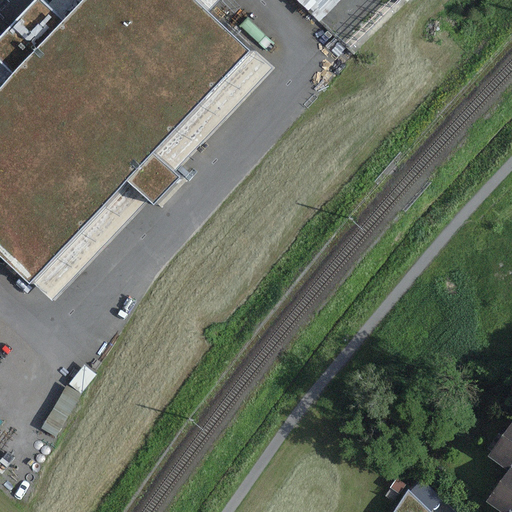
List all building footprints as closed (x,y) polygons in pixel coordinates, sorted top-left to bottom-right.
[(273,66),(211,8),(218,0),(50,0),(49,2),(47,0),(38,0),(0,40),(0,253),(50,301),(148,198),(157,206),(183,178),(175,169),(273,66)] [(340,0),(297,0),(320,21),(340,0)] [(511,426),(490,457),(510,471),(511,469),(511,426)] [(511,469),(510,471),(488,501),(502,511),(510,511),(511,511),(511,469)] [(431,492),(420,479),(414,484),(425,497),(431,492)] [(431,511),(409,489),(394,511),(431,511)]
